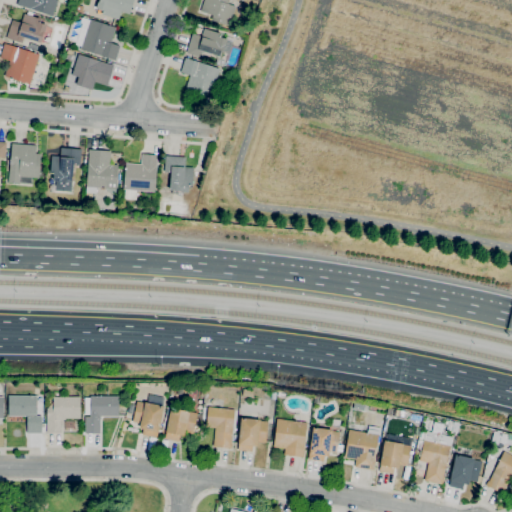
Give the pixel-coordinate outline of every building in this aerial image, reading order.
[(57,0),(52,16),(17,5),(18,0),(57,0)] [(118,19),(102,14),(103,11),(96,8),(98,1),(99,2),(99,0),(134,0),(130,14),(121,11),(118,19)] [(229,26),(211,20),(213,14),(201,10),(204,0),(229,0),(228,4),(236,6),(229,26)] [(40,43),(24,37),(22,42),(7,38),(11,24),(18,26),(20,22),(21,22),(24,13),(41,19),(40,23),(46,25),(40,43)] [(116,60),(81,49),(82,46),(75,44),(84,18),(89,20),(90,18),(116,27),(111,42),(120,45),(116,60)] [(202,57),(187,52),(193,33),(201,36),(204,28),(221,33),(220,37),(227,39),(225,46),(224,46),(220,56),(204,51),(202,57)] [(29,84),(4,76),(9,60),(0,57),(5,43),(39,54),(29,84)] [(92,89),(69,82),(78,54),(110,64),(110,63),(114,64),(107,86),(94,82),(92,89)] [(210,98),(185,90),(190,74),(181,71),(185,58),(220,69),(210,98)] [(32,183),(9,182),(11,143),(36,145),(36,153),(40,153),(39,178),(33,177),(32,183)] [(71,191),(55,190),(56,181),(53,181),(53,174),(50,173),(51,155),(60,156),(61,147),(81,149),(80,164),(73,164),(71,191)] [(106,188),(86,186),(89,149),(111,151),(110,164),(118,164),(116,193),(109,192),(106,188)] [(136,200),(124,199),(125,190),(123,190),(125,163),(141,164),(142,154),(157,155),(155,192),(137,191),(136,200)] [(169,190),(171,172),(164,172),(166,155),(185,157),(184,166),(194,167),(192,183),(189,183),(188,192),(169,190)] [(42,433),(27,433),(27,415),(8,416),(8,396),(36,395),(37,416),(42,416),(42,433)] [(157,438),(142,434),(143,429),(139,428),(140,423),(132,422),(137,401),(147,403),(149,395),(164,399),(162,406),(164,406),(157,438)] [(61,432),(47,433),(46,408),(49,407),(49,401),(52,401),(52,398),(53,398),(53,396),(80,396),(80,418),(65,418),(65,419),(61,419),(61,432)] [(100,433),(85,433),(85,417),(90,417),(90,414),(85,414),(85,397),(90,397),(90,396),(119,396),(119,416),(101,416),(101,418),(100,418),(100,433)] [(232,448),(214,446),(215,427),(206,427),(208,407),(234,409),(231,443),(232,443),(232,448)] [(179,441),(165,438),(171,408),(202,414),(200,432),(193,431),(193,432),(185,430),(184,435),(180,434),(179,441)] [(252,451),(238,450),(239,444),(238,444),(241,418),(268,421),(266,442),(257,441),(257,446),(252,445),(252,451)] [(304,457),(284,454),(285,448),(274,446),(277,419),(307,422),(304,448),(305,448),(304,457)] [(323,461),(308,459),(313,427),(332,429),(332,430),(340,431),(338,444),(343,445),(342,451),(337,450),(337,453),(328,451),(328,456),(324,455),(323,461)] [(374,469),(355,466),(356,459),(344,457),(349,430),(378,434),(374,460),(375,460),(374,469)] [(442,484),(424,480),(428,463),(419,461),(426,431),(452,437),(443,476),(444,476),(442,484)] [(392,474),(379,471),(381,464),(380,464),(384,440),(403,444),(411,446),(407,466),(399,464),(398,468),(393,467),(392,474)] [(502,493),(487,485),(504,451),(511,455),(511,479),(510,478),(502,493)] [(463,488),(449,486),(455,454),(481,461),(477,481),(469,479),(468,484),(464,483),(463,488)]
